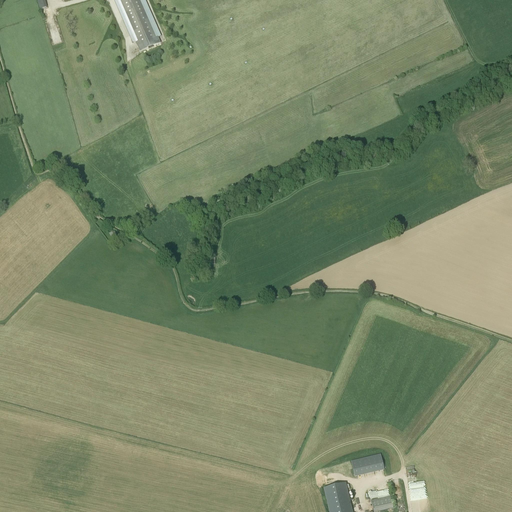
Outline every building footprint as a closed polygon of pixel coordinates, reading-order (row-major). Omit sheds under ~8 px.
[(36,0),(40,10),(47,7),(44,0),(36,0)] [(117,0),(140,52),(161,43),(141,0),(117,0)] [(381,455),(351,461),(355,478),(385,472),(381,455)] [(325,489),(330,511),(351,511),(345,484),(325,489)] [(390,497),(371,502),(373,511),(379,511),(393,509),(390,497)]
